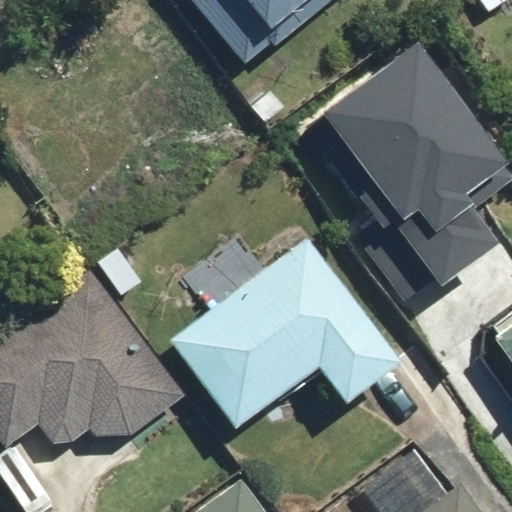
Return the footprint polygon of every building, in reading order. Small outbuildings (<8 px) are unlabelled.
[(183,0),(240,69),(324,0),(183,0)] [(511,193),(511,169),(412,34),(285,131),(360,231),(340,245),(394,317),(492,245),(474,221),(511,193)] [(391,368),(297,233),(258,261),(241,237),(180,280),(202,312),(156,344),(219,433),(305,373),(331,410),(391,368)] [(179,400),(79,269),(0,329),(0,437),(8,448),(42,421),(65,451),(86,435),(123,443),(179,400)] [(511,290),(477,316),(490,335),(475,346),(511,396),(511,290)] [(260,511),(233,474),(191,511),(260,511)] [(474,511),(454,485),(413,511),(474,511)]
